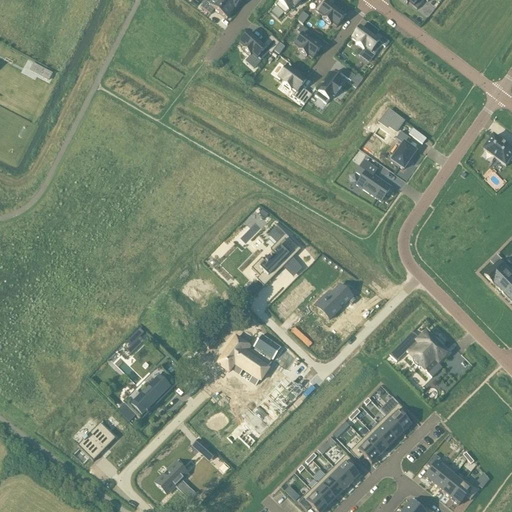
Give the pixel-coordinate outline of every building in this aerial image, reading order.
[(204,2),(200,8),(210,15),(214,10),(227,20),(234,11),(234,10),(220,0),(207,0),(206,3),(204,2)] [(220,0),(234,10),(242,0),(241,0),(220,0)] [(280,0),(278,2),(275,6),(285,15),(288,11),(292,7),(294,8),(301,0),(300,0),(280,0)] [(322,1),(314,11),(318,14),(323,18),(322,20),(330,26),(331,24),(336,28),(344,17),(332,7),(335,2),(332,0),(321,0),(322,1)] [(400,0),(407,5),(408,3),(413,7),(416,10),(424,0),(428,2),(429,0),(400,0)] [(301,36),(294,46),(299,50),(298,52),(306,58),(307,56),(312,60),(320,49),(307,40),(311,34),(301,27),(297,32),(301,36)] [(360,29),(352,40),(357,43),(355,45),(363,51),(364,51),(365,50),(374,56),(382,46),(385,48),(389,43),(377,34),(373,39),(360,29)] [(248,34),(239,44),(243,48),(242,50),(250,57),(251,55),(259,63),(268,54),(271,56),(274,52),(279,44),(271,36),(262,46),(248,34)] [(284,67),(276,78),(278,80),(283,83),(282,85),(290,91),(292,90),(296,93),(301,88),(305,82),(286,69),(284,67)] [(345,69),(340,75),(350,82),(355,77),(345,69)] [(49,72),(46,78),(51,81),(55,75),(49,72)] [(318,93),(315,97),(326,105),(329,101),(332,96),(334,97),(340,89),(339,88),(342,83),(332,75),(318,93)] [(296,93),(293,98),(304,106),(311,96),(301,88),(296,93)] [(389,125),(387,127),(396,133),(404,124),(389,113),(385,118),(389,121),(389,125)] [(403,144),(390,162),(403,171),(407,165),(408,164),(411,159),(412,158),(411,158),(415,153),(406,146),(410,140),(400,133),(396,140),(403,144)] [(511,150),(494,137),(484,151),(506,167),(511,159),(511,150)] [(359,163),(363,156),(357,152),(353,159),(359,163)] [(362,177),(356,186),(381,203),(390,189),(373,176),(377,171),(364,162),(356,173),(362,177)] [(265,219),(268,216),(263,210),(259,214),(265,219)] [(285,235),(251,270),(260,278),(256,281),(264,288),(301,250),(285,235)] [(497,255),(490,262),(495,267),(499,263),(502,260),(497,255)] [(499,263),(485,276),(494,285),(511,268),(502,260),(499,263)] [(511,268),(494,285),(501,292),(511,281),(511,269),(511,268)] [(511,281),(501,292),(508,299),(511,295),(511,281)] [(253,284),(247,291),(254,298),(260,291),(253,284)] [(348,302),(350,305),(354,301),(339,286),(330,295),(332,297),(321,308),(331,318),(348,302)] [(366,309),(373,301),(363,292),(356,299),(366,309)] [(283,299),(276,305),(281,310),(288,304),(283,299)] [(127,352),(141,338),(136,332),(122,346),(127,352)] [(412,333),(389,356),(396,363),(406,353),(413,360),(411,361),(412,362),(412,364),(413,365),(414,366),(415,367),(416,367),(417,368),(418,369),(419,369),(420,368),(431,379),(441,369),(437,364),(446,355),(438,347),(437,346),(435,343),(434,343),(425,334),(419,340),(412,333)] [(236,339),(218,366),(228,373),(230,370),(254,386),(270,365),(268,364),(270,361),(271,362),(280,350),(261,336),(252,349),(254,350),(252,352),(249,350),(250,349),(236,339)] [(191,362),(188,365),(190,367),(189,368),(195,373),(199,369),(194,363),(193,364),(191,362)] [(138,391),(127,402),(136,410),(133,414),(139,420),(159,399),(161,401),(171,390),(161,380),(167,374),(159,366),(152,374),(153,376),(144,384),(148,388),(141,395),(138,391)] [(233,414),(246,397),(216,375),(203,391),(233,414)] [(290,383),(274,399),(285,410),(301,394),(290,383)] [(398,405),(393,410),(396,413),(402,418),(406,414),(398,405)] [(386,416),(385,417),(402,435),(410,427),(402,418),(396,413),(393,410),(386,416)] [(385,417),(377,425),(395,442),(402,435),(385,417)] [(345,423),(332,436),(336,440),(349,427),(345,423)] [(377,425),(370,432),(387,450),(395,442),(377,425)] [(106,426),(84,451),(98,463),(120,438),(106,426)] [(241,432),(235,438),(247,449),(252,443),(241,432)] [(370,432),(362,440),(379,457),(387,450),(370,432)] [(204,457),(210,450),(199,439),(192,446),(204,457)] [(335,445),(329,439),(317,451),(321,456),(330,447),(331,449),(335,445)] [(362,440),(354,447),(358,451),(357,451),(363,457),(371,465),(379,457),(362,440)] [(354,447),(349,452),(358,461),(363,457),(357,451),(358,451),(354,447)] [(346,456),(341,461),(344,464),(345,463),(350,469),(355,465),(346,456)] [(434,456),(426,465),(431,469),(436,463),(437,464),(440,460),(434,456)] [(341,461),(333,468),(350,486),(359,478),(350,469),(345,463),(344,464),(341,461)] [(431,469),(424,479),(433,486),(445,470),(437,464),(436,463),(431,469)] [(163,480),(157,486),(165,494),(171,488),(185,502),(192,495),(180,483),(185,477),(179,471),(177,473),(171,467),(161,478),(163,480)] [(333,468),(325,476),(343,493),(350,486),(333,468)] [(445,470),(433,486),(441,493),(453,477),(445,470)] [(483,474),(480,478),(487,483),(489,481),(483,474)] [(325,476),(318,483),(335,501),(343,493),(325,476)] [(453,477),(441,493),(449,499),(462,484),(453,477)] [(318,483),(310,491),(327,508),(335,501),(318,483)] [(462,484),(449,499),(458,506),(466,497),(471,491),(470,490),(462,484)] [(471,491),(466,497),(470,501),(478,491),(473,487),(470,490),(471,491)] [(310,491),(303,498),(306,502),(305,502),(311,508),(314,511),(323,511),(327,508),(310,491)] [(303,498),(298,503),(306,511),(311,508),(305,502),(306,502),(303,498)] [(410,503),(402,511),(421,511),(410,503)]
